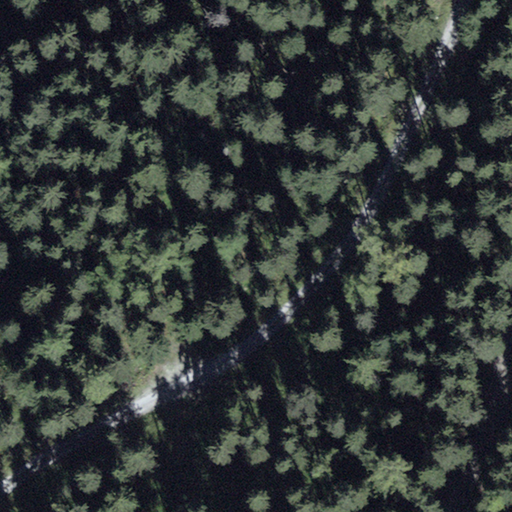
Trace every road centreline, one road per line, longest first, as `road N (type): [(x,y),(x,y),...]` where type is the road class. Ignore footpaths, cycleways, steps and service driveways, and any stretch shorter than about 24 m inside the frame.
road 1 (track): [(0,496),(64,440),(205,367),(362,213),(468,0)]
road 2 (track): [(511,307),(441,511)]
